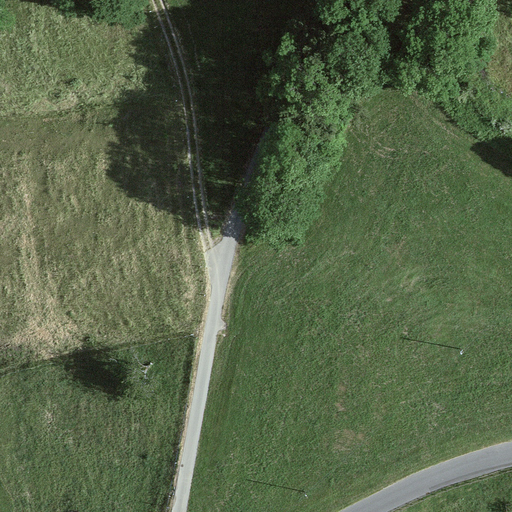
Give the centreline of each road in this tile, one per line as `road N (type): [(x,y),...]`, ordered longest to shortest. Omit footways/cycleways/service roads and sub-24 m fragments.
road 1 (track): [(322,0),(221,265),(180,511)]
road 2 (unclassified): [(367,511),(445,473),(511,457)]
